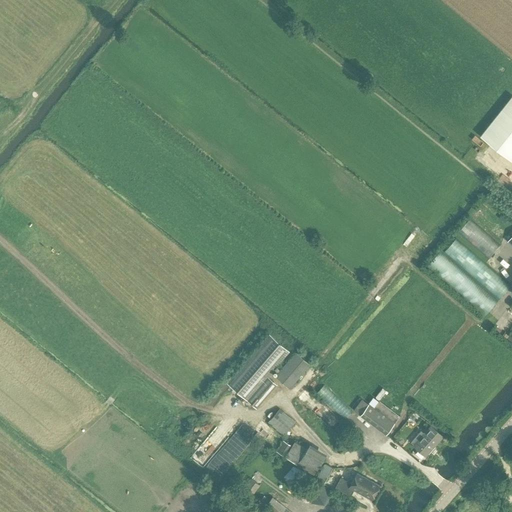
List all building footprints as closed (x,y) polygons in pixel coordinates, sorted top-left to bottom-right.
[(511,59),(478,33),(434,87),(474,119),(511,72),(511,59)] [(511,96),(480,136),(511,161),(511,159),(511,96)] [(265,330),(210,392),(227,408),(240,394),(256,409),(277,385),(267,376),(289,352),(269,334),(265,330)] [(288,388),(310,365),(296,352),(274,375),(288,388)] [(354,409),(353,410),(359,415),(359,416),(385,435),(399,417),(378,401),(373,408),(367,404),(361,399),(354,409)] [(283,435),(294,422),(279,409),(268,422),(283,435)] [(420,431),(410,443),(425,456),(442,436),(431,426),(423,434),(420,431)] [(283,440),(276,451),(284,456),(290,445),(283,440)] [(294,441),(284,457),(296,464),(313,475),(326,454),(309,443),(306,448),(294,441)] [(324,481),(332,467),(325,463),(317,477),(324,481)] [(292,465),(283,476),(289,488),(303,485),(304,478),(305,471),(292,465)] [(379,485),(356,473),(350,483),(340,477),(335,488),(350,496),(353,490),(371,499),(379,485)] [(250,478),(242,488),(249,493),(257,483),(250,478)] [(320,484),(308,491),(311,504),(324,505),(330,493),(320,484)] [(264,495),(259,502),(264,506),(269,500),(264,495)] [(289,511),(271,497),(263,507),(269,511),(289,511)]
